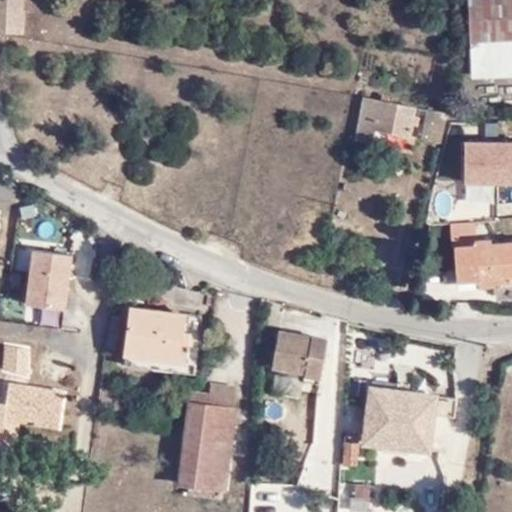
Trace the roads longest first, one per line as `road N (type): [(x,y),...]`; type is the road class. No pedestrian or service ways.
road 1 (unclassified): [(511,340),(343,319),(22,179),(0,143)]
road 2 (unknown): [(343,319),(326,441)]
